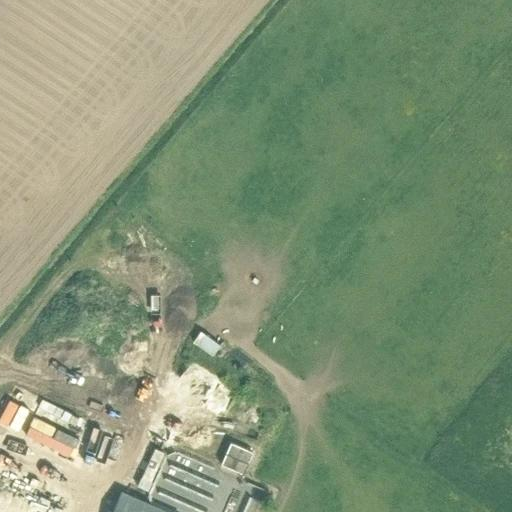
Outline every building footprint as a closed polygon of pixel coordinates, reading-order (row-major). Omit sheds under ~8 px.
[(205,335),(200,346),(219,354),(224,342),(205,335)] [(197,362),(183,382),(200,394),(214,375),(197,362)] [(221,425),(242,396),(224,382),(202,411),(221,425)] [(246,480),(255,466),(236,454),(227,469),(246,480)] [(180,508),(186,483),(165,478),(159,502),(180,508)] [(169,511),(144,501),(122,491),(113,511),(169,511)]
